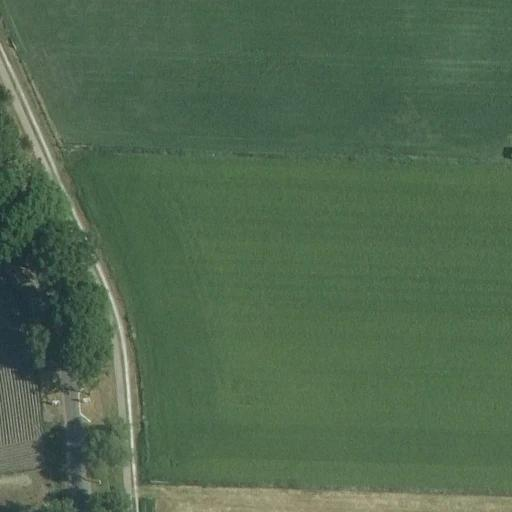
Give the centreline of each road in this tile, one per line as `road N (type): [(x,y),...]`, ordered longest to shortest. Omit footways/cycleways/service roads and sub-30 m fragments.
road 1 (unknown): [(0,112),(91,317),(112,511)]
road 2 (unclassified): [(82,511),(67,350),(0,172)]
